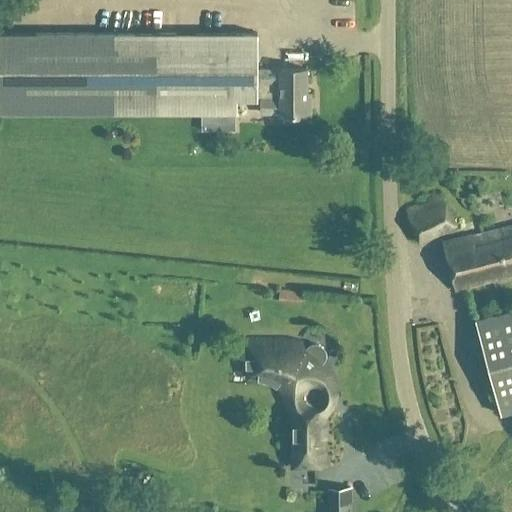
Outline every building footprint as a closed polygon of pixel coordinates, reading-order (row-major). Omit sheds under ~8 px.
[(305,69),(280,69),(280,70),(257,69),(256,33),(0,33),(0,114),(237,114),(237,101),(257,101),(257,100),(259,100),(259,115),(280,115),(280,114),(310,114),(310,93),(305,93),(305,69)] [(221,134),(229,161),(249,155),(240,128),(221,134)] [(405,211),(417,245),(456,227),(445,202),(437,197),(405,211)] [(511,225),(442,243),(454,292),(511,277),(511,225)] [(302,292),(279,290),(278,302),(301,305),(302,292)] [(511,308),(473,319),(499,415),(511,411),(511,308)] [(327,372),(321,362),(323,357),(322,352),(317,348),(312,347),(307,350),(294,345),(280,343),(245,343),(245,373),(252,373),(263,375),(274,380),(283,387),(290,395),(295,406),(294,406),(294,468),(321,468),(321,439),(324,437),(324,428),(321,426),(322,418),(325,410),(321,404),(320,405),(314,407),(308,405),(304,402),(302,396),(304,390),(309,385),(315,384),(321,387),(324,393),(324,394),(332,394),(331,383),(327,372)] [(326,490),(325,511),(351,511),(351,490),(326,490)]
